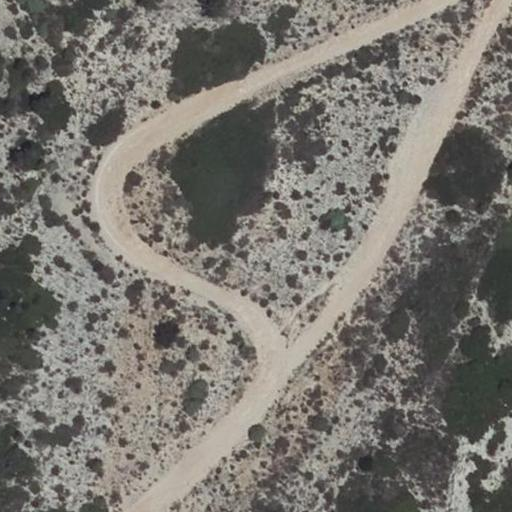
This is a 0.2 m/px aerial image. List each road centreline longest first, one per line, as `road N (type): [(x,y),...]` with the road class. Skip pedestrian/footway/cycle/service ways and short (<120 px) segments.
road 1 (track): [(464,0),(141,143),(109,200),(130,260),(237,314),(285,380)]
road 2 (track): [(149,511),(285,380),(355,297),(505,0)]
